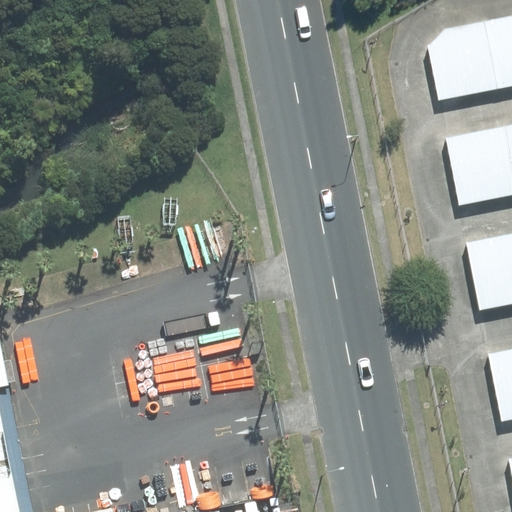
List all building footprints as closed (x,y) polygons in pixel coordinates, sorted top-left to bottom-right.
[(511,24),(433,38),(445,106),(511,94),(511,24)] [(511,134),(452,147),(466,216),(511,206),(511,134)] [(511,242),(469,251),(483,323),(511,317),(511,242)] [(14,397),(4,354),(0,355),(0,511),(28,511),(1,401),(14,397)] [(511,357),(492,361),(506,430),(511,429),(511,357)]
